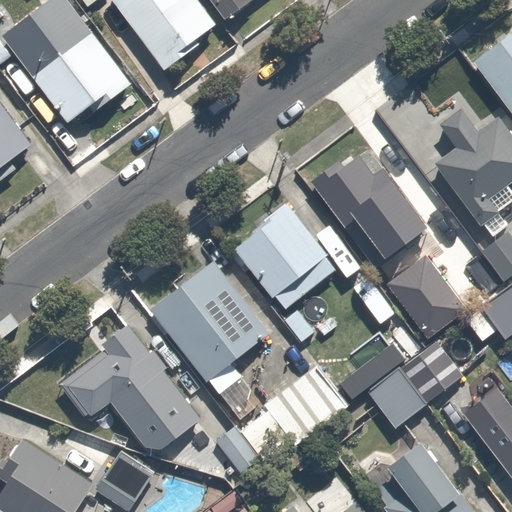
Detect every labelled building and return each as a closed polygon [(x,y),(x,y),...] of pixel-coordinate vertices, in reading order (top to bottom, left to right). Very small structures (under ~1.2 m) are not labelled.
[(113,0),(161,65),(197,40),(193,35),(215,19),(201,0),(113,0)] [(247,0),(212,0),(226,17),(247,0)] [(78,7),(16,53),(66,120),(128,74),(78,7)] [(511,27),(472,57),(511,112),(511,27)] [(0,161),(36,134),(0,88),(0,161)] [(450,147),(428,164),(482,236),(502,222),(494,211),(511,197),(511,185),(510,183),(511,182),(511,133),(495,111),(480,123),(464,101),(433,124),(450,147)] [(339,161),(311,181),(376,268),(430,228),(384,166),(372,175),(359,156),(344,167),(339,161)] [(288,202),(233,247),(270,293),(325,249),(288,202)] [(511,235),(509,232),(481,251),(503,281),(511,274),(511,235)] [(213,254),(148,304),(216,394),(239,377),(227,362),(270,329),(213,254)] [(425,255),(387,284),(427,338),(466,309),(425,255)] [(511,283),(481,306),(505,339),(511,334),(511,283)] [(299,303),(280,318),(293,334),(312,320),(299,303)] [(409,357),(424,346),(396,308),(381,319),(409,357)] [(208,410),(132,315),(99,341),(109,353),(70,383),(94,413),(113,397),(156,451),(208,410)] [(427,402),(464,374),(438,340),(401,368),(427,402)] [(265,458),(345,403),(316,361),(259,401),(266,411),(243,427),(265,458)] [(426,405),(398,368),(368,391),(395,428),(426,405)] [(511,402),(496,380),(460,406),(511,479),(511,402)] [(233,424),(213,440),(235,469),(255,453),(233,424)] [(0,490),(0,510),(3,511),(75,511),(97,474),(22,430),(0,467),(0,473),(7,478),(0,490)] [(90,434),(79,453),(107,469),(118,450),(90,434)] [(473,511),(420,443),(386,469),(404,492),(383,508),(385,511),(473,511)] [(335,511),(369,511),(359,496),(335,511)] [(298,511),(291,502),(275,511),(298,511)]
